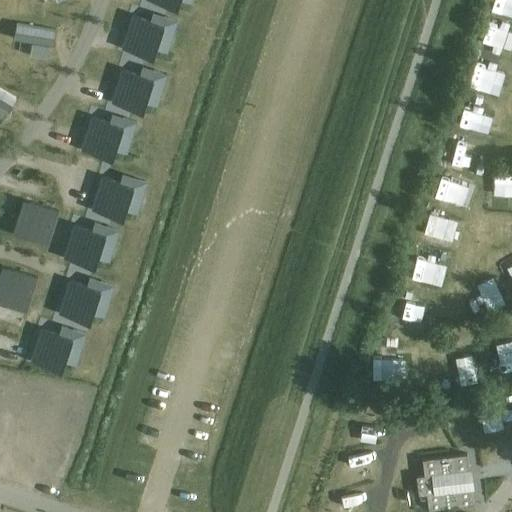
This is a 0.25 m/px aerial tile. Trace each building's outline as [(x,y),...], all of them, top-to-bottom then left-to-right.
[(148,0),(177,8),(179,0),(148,0)] [(163,24),(149,20),(132,14),(121,49),(153,59),(156,49),(163,24)] [(58,32),(16,25),(13,41),(55,48),(58,32)] [(139,74),(121,68),(111,102),(142,112),(145,102),(153,79),(139,74)] [(19,100),(0,89),(0,105),(12,112),(19,100)] [(123,127),(106,121),(91,115),(81,149),(111,160),(115,151),(123,127)] [(511,168),(495,169),(495,190),(511,190),(511,168)] [(132,185),(119,181),(101,175),(90,209),(121,219),(124,211),(132,185)] [(462,205),(467,188),(443,181),(438,197),(462,205)] [(11,233),(46,245),(57,211),(22,199),(11,233)] [(441,244),(446,228),(426,221),(420,238),(441,244)] [(104,234),(88,229),(73,224),(62,257),(94,267),(96,259),(104,234)] [(413,253),(408,273),(431,279),(436,259),(413,253)] [(0,303),(25,311),(36,278),(1,266),(0,270),(0,303)] [(484,308),(503,300),(492,273),(473,280),(484,308)] [(89,324),(92,315),(99,290),(86,285),(68,279),(57,314),(89,324)] [(443,295),(451,322),(472,316),(464,289),(443,295)] [(397,300),(396,321),(419,322),(419,301),(397,300)] [(57,333),(40,328),(29,361),(61,372),(63,363),(72,338),(57,333)] [(511,364),(511,363),(509,346),(491,349),(494,368),(511,364)] [(373,378),(400,374),(397,352),(370,356),(373,378)] [(423,390),(441,390),(441,362),(423,362),(423,390)] [(489,435),(509,431),(503,400),(483,404),(489,435)] [(346,436),(360,441),(358,445),(371,449),(379,424),(352,415),(346,436)] [(473,504),(471,489),(467,489),(465,470),(469,469),(467,454),(422,459),(424,475),(416,476),(419,495),(427,494),(429,510),(473,504)]
